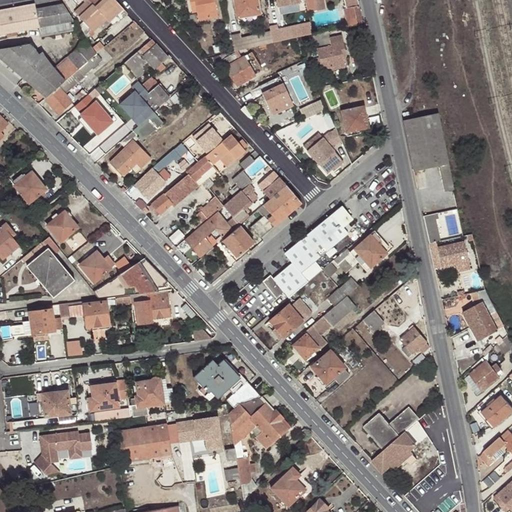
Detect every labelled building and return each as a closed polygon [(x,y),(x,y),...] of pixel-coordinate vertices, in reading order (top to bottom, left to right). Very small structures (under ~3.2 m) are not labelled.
[(79,26),(85,34),(91,29),(91,30),(106,17),(107,19),(121,7),(114,0),(87,0),(75,12),(84,22),(79,26)] [(199,19),(217,16),(213,0),(190,0),(192,12),(197,11),(199,19)] [(233,0),(237,18),(259,14),(256,0),(233,0)] [(275,0),(277,9),(298,5),(297,0),(275,0)] [(305,0),(308,12),(317,10),(314,0),(305,0)] [(357,0),(344,0),(345,8),(343,9),(346,23),(347,27),(363,23),(357,0)] [(34,4),(0,10),(0,34),(6,33),(16,31),(38,27),(40,36),(55,34),(59,33),(74,30),(73,20),(62,5),(35,10),(34,4)] [(110,22),(123,10),(121,7),(107,19),(110,22)] [(106,17),(91,30),(94,32),(107,19),(106,17)] [(277,26),(269,28),(270,33),(272,43),(295,38),(312,34),(310,23),(278,30),(277,26)] [(328,31),(313,34),(315,41),(329,38),(328,31)] [(240,34),(231,36),(233,52),(272,43),(270,33),(241,39),(240,34)] [(329,38),(315,41),(321,70),(330,68),(344,66),(342,58),(341,52),(344,51),(341,35),(329,38)] [(44,99),(96,54),(95,52),(87,40),(85,39),(80,42),(76,50),(67,58),(57,67),(55,69),(41,53),(39,55),(30,45),(0,49),(0,59),(22,78),(26,81),(36,89),(44,99)] [(162,64),(169,57),(167,54),(165,55),(152,40),(124,64),(131,71),(136,77),(143,72),(143,69),(142,67),(143,65),(143,63),(144,62),(141,58),(142,56),(154,70),(156,69),(159,73),(164,68),(162,64)] [(230,55),(222,60),(230,74),(228,75),(230,80),(233,78),(237,86),(254,76),(240,51),(236,54),(235,52),(230,55)] [(102,61),(96,54),(44,99),(57,114),(71,102),(64,94),(102,61)] [(282,105),(284,110),(292,106),(279,77),(259,86),(270,111),(282,105)] [(299,77),(292,81),(302,100),(310,96),(299,77)] [(152,79),(143,87),(148,94),(148,95),(159,107),(169,99),(158,85),(152,79)] [(135,91),(120,104),(138,126),(154,112),(159,107),(148,95),(148,94),(143,87),(138,81),(131,87),(135,91)] [(169,99),(171,97),(159,83),(158,85),(169,99)] [(112,122),(89,94),(75,105),(82,113),(81,115),(97,134),(112,122)] [(306,117),(328,110),(324,99),(303,107),(306,117)] [(272,115),(284,110),(282,105),(270,111),(272,115)] [(346,132),(359,130),(367,128),(363,107),(342,111),(346,132)] [(138,126),(133,131),(120,143),(125,149),(111,163),(122,175),(136,162),(141,167),(149,159),(134,142),(139,138),(141,141),(162,123),(154,112),(138,126)] [(439,113),(403,120),(413,170),(439,165),(445,191),(454,189),(439,113)] [(0,132),(8,124),(0,116),(0,132)] [(211,129),(205,122),(195,131),(201,137),(211,129)] [(238,143),(231,134),(205,156),(212,165),(219,159),(226,167),(245,151),(243,149),(247,146),(242,140),(238,143)] [(326,142),(310,155),(326,173),(331,169),(332,170),(343,161),(326,142)] [(173,150),(152,168),(152,169),(134,185),(148,199),(165,182),(155,172),(157,170),(159,172),(178,156),(173,150)] [(245,169),(254,161),(249,155),(240,164),(245,169)] [(212,165),(205,156),(188,171),(186,172),(188,175),(163,194),(171,204),(173,206),(180,201),(177,197),(201,177),(199,175),(212,165)] [(177,197),(180,201),(217,170),(212,165),(199,175),(201,177),(177,197)] [(249,185),(254,180),(244,170),(232,180),(237,185),(241,191),(242,191),(249,185)] [(278,177),(273,171),(256,185),(262,192),(278,177)] [(35,183),(38,180),(32,172),(27,176),(24,172),(14,181),(16,184),(15,185),(29,203),(43,192),(35,183)] [(262,192),(269,200),(285,185),(278,177),(262,192)] [(46,189),(38,180),(35,183),(43,192),(46,189)] [(233,219),(234,221),(245,212),(243,209),(259,196),(249,185),(242,191),(241,191),(233,197),(223,206),(233,219)] [(241,191),(237,185),(229,192),(233,197),(241,191)] [(251,227),(260,238),(274,226),(268,219),(272,216),(278,223),(299,205),(299,201),(285,185),(269,200),(257,210),(263,217),(251,227)] [(156,216),(171,204),(163,194),(148,207),(156,216)] [(223,206),(216,197),(203,209),(211,217),(217,211),(223,206)] [(47,225),(60,241),(78,227),(64,211),(59,215),(57,213),(52,217),(54,220),(47,225)] [(203,224),(185,239),(200,256),(212,246),(209,242),(220,235),(224,239),(233,230),(217,211),(211,217),(207,220),(203,224)] [(203,224),(207,220),(200,212),(196,216),(203,224)] [(430,243),(441,240),(436,218),(439,218),(437,212),(427,215),(428,218),(424,218),(430,243)] [(331,214),(284,254),(291,263),(273,279),(270,275),(262,282),(276,298),(283,293),(288,299),(308,282),(300,272),(347,233),(331,214)] [(274,226),(278,223),(272,216),(268,219),(274,226)] [(0,254),(3,258),(18,246),(11,237),(14,234),(6,224),(0,228),(0,254)] [(232,265),(238,259),(236,256),(246,248),(253,243),(239,226),(233,230),(224,239),(216,246),(232,265)] [(323,270),(329,276),(337,270),(336,269),(339,266),(346,272),(357,262),(366,271),(391,249),(373,230),(350,252),(347,249),(323,270)] [(59,249),(49,236),(42,242),(47,248),(52,254),(59,249)] [(465,241),(431,248),(435,267),(442,265),(442,267),(456,264),(458,272),(471,270),(465,241)] [(52,254),(47,248),(45,250),(65,275),(68,273),(52,254)] [(74,280),(68,273),(65,275),(45,250),(27,265),(53,296),(74,280)] [(94,282),(111,269),(103,260),(97,251),(80,265),(94,282)] [(103,260),(111,269),(115,265),(107,256),(103,260)] [(162,282),(166,279),(152,265),(145,258),(94,291),(99,299),(130,294),(158,291),(156,288),(167,286),(162,282)] [(346,296),(358,286),(351,278),(339,288),(346,296)] [(334,307),(346,296),(339,288),(328,299),(334,307)] [(493,322),(500,318),(485,289),(477,291),(478,295),(473,296),(475,305),(467,310),(475,324),(483,339),(498,330),(493,322)] [(163,299),(162,290),(158,291),(130,294),(132,303),(135,303),(138,323),(151,322),(151,319),(169,316),(167,298),(163,299)] [(334,307),(304,332),(306,334),(294,345),(305,358),(317,348),(319,350),(327,343),(322,336),(355,306),(346,296),(334,307)] [(86,326),(108,324),(106,301),(84,304),(86,326)] [(67,303),(59,304),(61,317),(61,319),(70,318),(67,303)] [(276,328),(283,337),(302,321),(288,305),(270,321),(276,328)] [(32,333),(53,318),(52,309),(29,312),(30,320),(21,321),(22,324),(10,326),(11,336),(25,334),(25,337),(32,336),(32,333)] [(475,324),(467,310),(463,312),(461,315),(467,325),(470,326),(475,324)] [(384,322),(374,311),(362,321),(372,332),(384,322)] [(61,317),(53,318),(32,333),(62,329),(61,319),(61,317)] [(478,341),(483,339),(475,324),(470,326),(478,341)] [(418,350),(426,343),(427,342),(414,327),(400,340),(405,346),(412,354),(418,350)] [(279,341),(283,337),(276,328),(271,332),(279,341)] [(201,340),(211,338),(203,331),(196,333),(196,341),(201,340)] [(505,354),(511,348),(511,342),(507,336),(494,348),(498,353),(502,349),(505,354)] [(69,341),(71,355),(86,353),(84,339),(69,341)] [(422,353),(429,347),(426,343),(418,350),(422,353)] [(412,354),(405,346),(402,349),(409,357),(412,354)] [(311,367),(326,384),(332,378),(337,383),(348,374),(343,369),(345,367),(330,350),(311,367)] [(218,398),(228,388),(237,380),(227,368),(229,366),(223,359),(217,364),(213,359),(200,371),(204,376),(198,382),(203,387),(200,390),(209,400),(214,395),(218,398)] [(470,373),(483,391),(500,378),(496,373),(502,369),(497,363),(491,367),(487,360),(470,373)] [(237,380),(240,378),(229,366),(227,368),(237,380)] [(194,377),(198,382),(204,376),(200,371),(194,377)] [(479,395),(483,391),(470,373),(465,377),(479,395)] [(233,393),(247,381),(242,376),(240,378),(237,380),(228,388),(233,393)] [(131,406),(131,409),(132,416),(149,414),(147,405),(163,403),(161,389),(160,379),(158,379),(157,379),(156,378),(154,378),(153,379),(151,381),(137,382),(138,395),(135,396),(135,398),(136,405),(131,406)] [(129,397),(126,379),(118,381),(120,399),(129,397)] [(237,404),(261,396),(247,381),(233,393),(227,399),(234,407),(237,404)] [(106,387),(91,388),(92,398),(88,398),(90,411),(118,407),(115,383),(105,384),(106,387)] [(175,411),(171,387),(166,388),(161,389),(163,403),(164,412),(175,411)] [(69,406),(76,405),(75,398),(73,398),(72,390),(42,393),(43,399),(37,400),(39,415),(45,415),(45,416),(70,414),(69,406)] [(481,412),(494,427),(511,412),(511,406),(511,404),(511,400),(509,397),(506,400),(502,394),(481,412)] [(238,405),(228,414),(234,448),(236,458),(236,460),(239,479),(240,484),(243,500),(244,500),(248,495),(275,469),(272,466),(255,482),(251,477),(250,472),(249,465),(247,453),(243,453),(240,439),(251,430),(258,436),(257,437),(267,449),(288,429),(280,420),(283,418),(275,410),(273,412),(259,398),(238,405)] [(363,427),(384,451),(419,420),(409,407),(389,425),(379,413),(363,427)] [(99,413),(100,420),(110,419),(132,416),(131,409),(99,413)] [(372,461),(383,473),(391,465),(395,469),(412,454),(409,451),(416,446),(415,445),(436,426),(426,414),(419,420),(384,451),(372,461)] [(207,450),(222,448),(217,416),(186,421),(189,441),(205,438),(207,450)] [(189,441),(186,421),(176,423),(179,442),(189,441)] [(167,423),(156,425),(161,457),(172,455),(167,423)] [(156,425),(146,426),(151,458),(161,457),(156,425)] [(118,426),(112,427),(113,435),(116,435),(120,463),(151,458),(146,426),(119,431),(118,426)] [(511,432),(508,428),(479,455),(489,466),(496,459),(493,456),(506,443),(504,440),(511,432)] [(78,430),(40,435),(42,453),(34,463),(48,475),(60,471),(51,462),(60,461),(58,449),(70,448),(71,458),(82,456),(81,449),(92,448),(90,433),(79,434),(78,430)] [(505,451),(506,443),(493,456),(496,459),(505,451)] [(227,460),(236,458),(234,448),(225,450),(227,460)] [(239,479),(236,460),(224,462),(227,481),(239,479)] [(288,506),(300,493),(305,489),(295,479),(300,474),(292,467),(271,488),(288,506)] [(492,487),(502,478),(495,471),(486,480),(492,487)] [(305,489),(300,493),(304,497),(310,491),(311,488),(310,485),(300,474),(295,479),(305,489)] [(511,481),(494,498),(501,506),(504,504),(509,508),(511,511),(511,481)] [(305,511),(327,511),(326,510),(327,508),(319,499),(305,511)]
